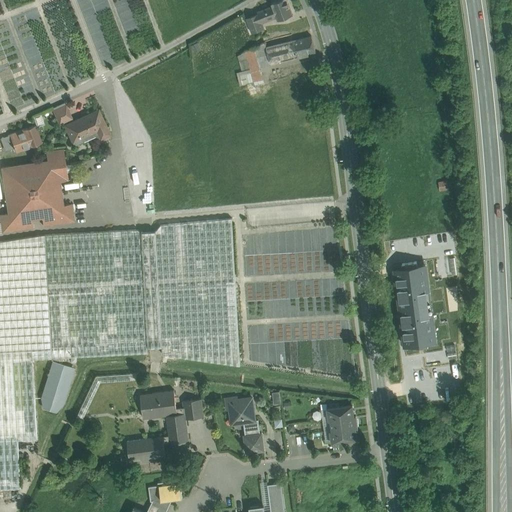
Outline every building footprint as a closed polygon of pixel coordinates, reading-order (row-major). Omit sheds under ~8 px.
[(287,0),(279,0),(271,3),(272,6),(277,17),(278,20),(293,14),(287,0)] [(272,6),(257,12),(258,14),(262,23),(277,17),(272,6)] [(258,14),(246,18),(252,33),(264,28),(262,23),(258,14)] [(311,36),(293,40),(298,57),(316,53),(311,36)] [(293,40),(266,47),(271,64),(298,57),(293,40)] [(265,42),(255,48),(260,67),(271,64),(266,47),(265,42)] [(255,48),(254,47),(246,51),(250,69),(254,81),(263,79),(260,67),(255,48)] [(246,51),(237,56),(241,71),(250,69),(246,51)] [(250,69),(236,73),(240,85),(253,82),(250,69)] [(66,105),(53,110),(59,123),(72,118),(66,105)] [(98,109),(64,124),(74,145),(83,141),(81,137),(97,130),(100,138),(110,134),(98,109)] [(35,125),(10,134),(10,135),(15,148),(16,151),(41,142),(35,125)] [(10,135),(1,138),(6,151),(15,148),(10,135)] [(63,149),(46,151),(47,160),(55,159),(59,181),(68,180),(63,149)] [(47,160),(1,167),(8,213),(10,222),(32,218),(42,217),(64,214),(62,205),(59,181),(55,159),(47,160)] [(450,182),(438,184),(440,193),(452,191),(450,182)] [(71,203),(62,205),(64,214),(42,217),(43,226),(74,221),(71,203)] [(32,218),(10,222),(8,213),(0,214),(0,216),(2,232),(33,227),(32,218)] [(232,218),(161,225),(156,231),(162,346),(162,354),(240,365),(232,218)] [(138,229),(44,234),(0,241),(0,351),(31,350),(31,359),(148,352),(147,347),(141,232),(138,229)] [(156,231),(141,232),(147,347),(162,346),(156,231)] [(439,249),(440,261),(456,260),(455,249),(439,249)] [(402,268),(395,269),(397,284),(398,284),(399,289),(397,289),(399,308),(430,304),(430,303),(427,303),(426,292),(429,292),(425,265),(417,266),(417,262),(402,264),(402,268)] [(404,331),(403,331),(405,346),(412,345),(413,349),(428,347),(427,343),(435,342),(432,315),(429,316),(427,305),(430,304),(399,308),(402,326),(404,326),(404,331)] [(70,379),(71,375),(70,371),(68,367),(64,365),(60,364),(56,365),(52,367),(50,371),(49,375),(50,379),(53,383),(56,385),(60,386),(64,385),(68,382),(70,379)] [(67,403),(68,399),(67,395),(65,392),(61,389),(57,389),(53,389),(50,392),(47,395),(46,400),(47,404),(50,407),(53,410),(57,410),(62,409),(65,407),(67,403)] [(174,390),(140,394),(143,418),(166,415),(184,412),(184,407),(176,408),(174,390)] [(253,398),(238,400),(238,396),(226,398),(227,410),(231,409),(233,424),(244,422),(255,421),(255,420),(253,398)] [(201,398),(183,400),(184,407),(184,412),(185,412),(186,418),(204,416),(201,398)] [(352,404),(327,408),(329,420),(331,419),(354,416),(354,415),(352,404)] [(184,412),(166,415),(169,435),(170,442),(173,441),(173,444),(175,446),(178,447),(180,447),(183,446),(184,445),(186,442),(186,440),(189,439),(186,418),(185,412),(184,412)] [(354,416),(331,419),(332,429),(332,430),(356,427),(358,427),(357,425),(358,425),(358,421),(357,421),(356,415),(354,415),(354,416)] [(255,421),(244,422),(245,435),(260,433),(258,419),(255,420),(255,421)] [(288,424),(289,428),(295,426),(296,429),(306,427),(305,420),(288,424)] [(356,427),(332,430),(332,429),(330,430),(332,442),(357,438),(356,427)] [(245,435),(244,435),(246,452),(264,450),(261,433),(260,433),(245,435)] [(169,435),(127,440),(130,460),(166,456),(164,442),(170,442),(169,435)] [(172,480),(158,482),(158,483),(159,482),(159,484),(161,499),(173,498),(183,496),(180,482),(171,483),(171,481),(172,481),(172,480)] [(281,482),(267,484),(269,495),(275,494),(276,496),(283,495),(281,482)] [(166,511),(173,498),(161,499),(159,484),(149,486),(151,501),(152,501),(146,511),(166,511)] [(276,496),(275,494),(269,495),(271,510),(270,511),(285,511),(283,495),(276,496)]
